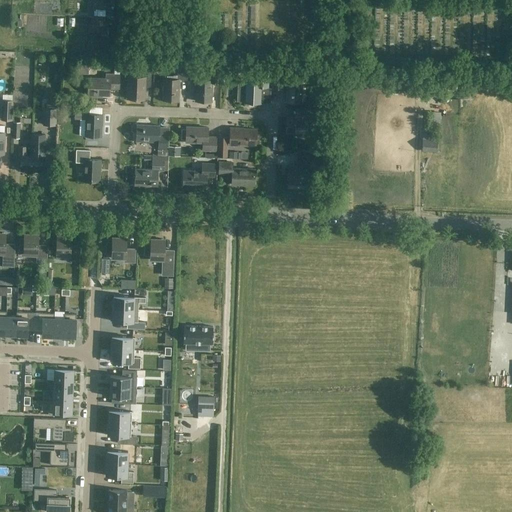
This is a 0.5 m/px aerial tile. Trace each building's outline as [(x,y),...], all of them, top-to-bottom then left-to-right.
[(107,67),(106,74),(120,75),(120,64),(117,64),(116,68),(107,67)] [(163,100),(178,101),(179,80),(187,80),(187,69),(177,68),(177,79),(164,79),(163,100)] [(195,101),(211,102),(212,83),(220,83),(220,70),(209,69),(209,80),(196,80),(195,101)] [(127,99),(144,99),(145,85),(151,86),(151,70),(144,70),(143,77),(128,77),(127,99)] [(286,101),(301,102),(302,81),(287,80),(287,82),(282,81),(282,73),(273,73),(273,88),(282,88),(282,87),(287,87),(286,101)] [(110,88),(119,89),(120,75),(105,74),(105,78),(88,78),(88,96),(97,97),(97,95),(109,96),(110,88)] [(246,81),(246,86),(238,86),(238,96),(239,98),(241,100),(242,101),(245,101),(245,103),(260,104),(261,87),(268,87),(269,75),(256,74),(256,82),(246,81)] [(12,120),(13,101),(12,101),(3,101),(3,104),(2,120),(12,120)] [(80,136),(101,137),(102,122),(103,115),(89,114),(89,107),(75,107),(75,119),(86,120),(85,135),(80,135),(80,136)] [(43,108),(43,125),(56,125),(56,109),(43,108)] [(317,119),(318,110),(296,109),(295,118),(287,118),(286,132),(307,133),(307,118),(317,119)] [(13,122),(12,138),(19,138),(20,122),(30,123),(31,118),(20,117),(20,122),(13,122)] [(165,152),(166,152),(167,136),(159,136),(159,126),(153,125),(147,125),(136,125),(135,145),(136,146),(137,141),(158,142),(158,149),(166,150),(165,152)] [(186,127),(186,129),(181,129),(181,139),(186,139),(186,142),(203,142),(202,150),(216,151),(216,137),(208,137),(208,128),(186,127)] [(259,134),(256,134),(256,129),(230,129),(230,145),(256,146),(256,144),(259,144),(259,134)] [(31,156),(31,171),(41,171),(42,157),(44,157),(45,147),(41,147),(41,134),(32,134),(31,156)] [(437,136),(422,135),(422,151),(437,151),(437,136)] [(218,156),(227,156),(228,138),(219,137),(218,156)] [(31,156),(27,155),(27,146),(18,146),(18,155),(21,156),(20,170),(31,171),(31,156)] [(180,147),(169,146),(168,155),(180,156),(180,147)] [(83,181),(99,182),(100,169),(101,169),(101,160),(90,159),(90,150),(76,150),(75,163),(84,163),(83,181)] [(134,185),(157,186),(158,171),(164,171),(164,157),(152,156),(152,169),(135,169),(134,185)] [(306,191),(307,191),(307,178),(309,178),(309,176),(307,176),(308,169),(316,170),(317,157),(296,156),(296,157),(303,157),(303,166),(287,166),(287,184),(306,185),(306,191)] [(231,185),(254,186),(255,169),(232,169),(233,163),(219,162),(219,174),(232,175),(231,185)] [(183,187),(206,188),(207,177),(214,177),(215,163),(202,163),(202,171),(183,170),(183,187)] [(4,244),(5,234),(0,233),(0,254),(3,254),(3,265),(13,266),(14,244),(4,244)] [(37,235),(25,234),(25,239),(20,239),(20,250),(24,250),(24,255),(39,256),(39,258),(46,259),(47,246),(37,245),(37,235)] [(70,236),(57,236),(57,241),(53,241),(53,251),(57,251),(57,256),(72,257),(72,260),(79,260),(80,247),(70,247),(70,236)] [(107,243),(106,253),(112,254),(112,258),(128,259),(127,262),(134,262),(135,249),(125,249),(125,238),(113,238),(113,243),(107,243)] [(151,244),(145,244),(145,255),(151,255),(150,260),(166,261),(166,267),(173,267),(173,251),(163,250),(164,240),(151,239),(151,244)] [(113,308),(138,310),(138,302),(145,303),(145,297),(113,296),(113,308)] [(137,322),(138,310),(113,308),(112,321),(137,322)] [(17,316),(16,335),(27,335),(28,312),(16,312),(16,316),(17,316)] [(54,318),(54,313),(37,312),(37,320),(42,320),(42,336),(53,336),(54,318)] [(64,318),(64,337),(75,337),(76,314),(64,314),(64,318)] [(6,316),(5,334),(16,335),(17,316),(16,316),(6,316)] [(54,318),(53,336),(64,337),(64,318),(54,318)] [(183,343),(186,343),(201,344),(201,351),(210,351),(210,344),(212,344),(213,326),(184,326),(183,343)] [(111,349),(134,350),(134,337),(111,336),(111,349)] [(134,350),(111,349),(110,361),(133,362),(134,350)] [(201,352),(190,352),(190,360),(201,360),(201,352)] [(55,369),(54,380),(72,381),(73,369),(55,369)] [(110,375),(110,386),(136,387),(136,370),(128,370),(128,376),(110,375)] [(54,390),(54,391),(72,392),(72,381),(54,380),(54,390)] [(110,386),(109,396),(115,397),(115,403),(135,404),(136,387),(110,386)] [(51,390),(51,401),(72,402),(72,392),(54,391),(54,390),(51,390)] [(198,396),(198,415),(213,416),(214,397),(198,396)] [(51,401),(49,401),(48,413),(71,414),(72,402),(51,401)] [(108,423),(131,424),(132,411),(109,410),(108,423)] [(206,417),(189,418),(189,428),(206,426),(206,417)] [(46,427),(52,428),(51,440),(71,441),(71,439),(72,439),(72,432),(72,427),(66,427),(66,419),(34,418),(33,428),(46,428),(46,427)] [(108,435),(121,436),(121,444),(137,444),(138,436),(131,436),(131,424),(108,423),(108,435)] [(35,450),(50,451),(49,465),(68,465),(68,454),(68,450),(66,449),(66,443),(35,442),(35,450)] [(128,452),(107,451),(106,463),(127,464),(128,452)] [(127,471),(127,464),(106,463),(106,476),(121,476),(121,482),(133,483),(133,472),(127,471)] [(23,467),(22,475),(32,475),(32,467),(23,467)] [(152,493),(152,486),(143,485),(143,493),(152,493)] [(127,492),(127,490),(109,489),(108,511),(126,511),(127,504),(133,504),(134,492),(127,492)] [(47,502),(46,511),(68,511),(69,506),(68,506),(69,500),(56,499),(56,492),(34,491),(34,502),(47,502)]
